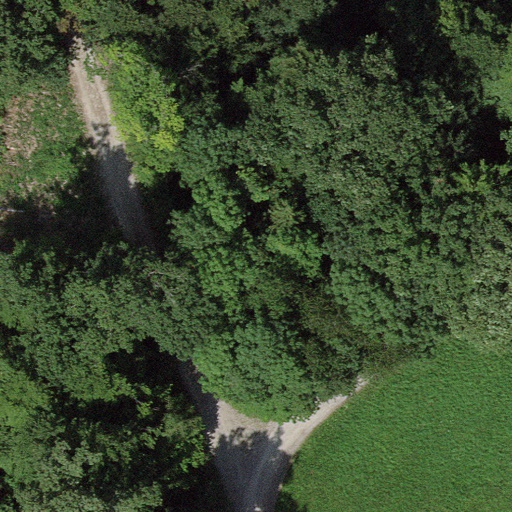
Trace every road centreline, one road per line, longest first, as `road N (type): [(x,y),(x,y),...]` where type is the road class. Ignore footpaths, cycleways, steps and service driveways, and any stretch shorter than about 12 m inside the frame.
road 1 (track): [(45,0),(186,354)]
road 2 (track): [(235,477),(511,264)]
road 3 (track): [(242,511),(186,354)]
